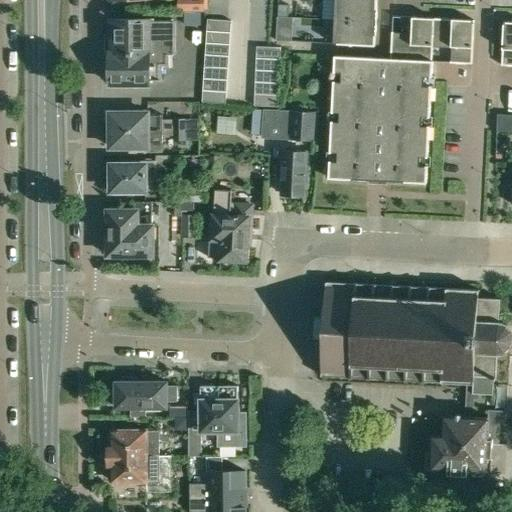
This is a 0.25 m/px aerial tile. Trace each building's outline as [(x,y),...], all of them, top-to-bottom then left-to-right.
[(203,0),(176,0),(176,11),(203,11),(203,0)] [(376,22),(377,0),(335,0),(334,20),(376,22)] [(288,17),(288,5),(278,5),(278,17),(288,17)] [(293,18),(292,18),(277,17),(276,41),(291,42),(292,42),(293,18)] [(431,61),(433,18),(412,17),(411,33),(392,32),(390,59),(418,60),(417,66),(432,67),(432,61),(431,61)] [(431,61),(432,61),(433,47),(451,48),(450,63),(472,64),(474,20),(433,18),(431,61)] [(207,31),(230,33),(231,21),(207,19),(207,31)] [(333,44),(375,46),(376,22),(334,20),(333,44)] [(112,21),(112,38),(105,38),(105,53),(113,53),(113,54),(110,55),(110,84),(136,84),(139,86),(145,87),(147,84),(150,84),(150,81),(162,81),(161,67),(169,68),(169,56),(170,56),(176,56),(176,23),(150,23),(150,21),(112,21)] [(511,22),(504,22),(502,65),(511,65),(511,22)] [(230,33),(207,31),(206,43),(229,45),(230,33)] [(205,55),(229,57),(229,45),(206,43),(205,55)] [(257,46),(256,58),(280,59),(281,47),(257,46)] [(204,67),(228,69),(229,57),(205,55),(204,67)] [(384,58),(335,56),(334,72),(341,73),(341,81),(333,81),(332,112),(339,113),(339,121),(331,121),(330,152),(337,153),(337,161),(329,161),(329,178),(378,181),(384,58)] [(256,58),(256,70),(280,71),(280,59),(256,58)] [(417,76),(417,66),(418,60),(390,59),(384,58),(378,181),(426,183),(427,166),(420,165),(420,157),(428,157),(429,126),(422,125),(422,117),(430,117),(432,77),(417,76)] [(417,76),(432,77),(432,67),(417,66),(417,76)] [(228,69),(204,67),(203,79),(227,80),(228,69)] [(280,71),(256,70),(255,82),(279,83),(280,71)] [(203,91),(226,92),(227,80),(203,79),(203,91)] [(255,94),(278,95),(279,83),(255,82),(255,94)] [(226,92),(203,91),(202,103),(226,104),(226,92)] [(278,95),(255,94),(254,106),(278,107),(278,95)] [(263,109),(261,138),(311,141),(313,113),(263,109)] [(110,128),(110,131),(162,131),(162,120),(162,116),(147,115),(148,113),(110,113),(110,117),(108,120),(108,125),(110,128)] [(216,133),(235,134),(236,117),(217,117),(216,133)] [(174,130),(199,131),(200,120),(174,120),(174,130)] [(199,140),(199,131),(174,130),(175,135),(174,141),(199,140)] [(162,145),(162,131),(110,131),(110,133),(108,135),(108,142),(110,144),(111,148),(147,148),(147,152),(162,152),(162,145)] [(281,167),(280,179),(282,178),(281,194),(303,196),(303,184),(306,184),(306,175),(304,175),(304,165),(303,165),(304,153),(284,152),(284,164),(283,164),(282,167),(281,167)] [(156,155),(156,163),(133,162),(132,165),(111,165),(111,179),(109,181),(108,182),(108,188),(112,191),(145,191),(145,190),(156,190),(156,175),(166,175),(166,163),(166,156),(156,155)] [(219,171),(220,156),(209,156),(208,170),(219,171)] [(174,188),(174,202),(193,202),(206,202),(206,188),(174,188)] [(209,238),(208,258),(220,258),(220,260),(245,261),(247,231),(250,231),(251,206),(230,205),(231,191),(214,190),(212,238),(209,238)] [(108,255),(128,255),(128,235),(131,235),(131,226),(137,226),(137,215),(143,214),(143,202),(132,202),(132,211),(108,211),(108,255)] [(152,202),(143,202),(143,214),(137,215),(137,226),(131,226),(131,235),(128,235),(128,255),(152,255),(152,202)] [(193,202),(174,202),(174,210),(193,210),(193,202)] [(182,215),(181,237),(195,237),(195,221),(195,216),(182,215)] [(499,322),(500,299),(478,298),(479,290),(326,282),(325,308),(321,308),(320,317),(314,317),(313,340),(319,340),(318,349),(322,350),(321,376),(467,384),(465,417),(473,418),(474,399),(479,399),(479,394),(493,395),(494,380),(495,380),(495,377),(496,377),(498,355),(500,355),(502,354),(504,354),(507,353),(509,351),(510,350),(511,348),(511,347),(511,329),(511,328),(510,327),(508,325),(506,324),(504,323),(502,322),(499,322)] [(130,417),(138,417),(138,407),(142,407),(141,382),(138,382),(138,377),(122,378),(122,382),(116,382),(116,389),(112,390),(112,400),(116,400),(116,407),(130,407),(130,417)] [(167,382),(141,382),(142,407),(138,407),(138,417),(146,417),(146,407),(167,407),(167,400),(172,400),(171,389),(167,389),(167,382)] [(218,432),(218,386),(200,386),(200,432),(218,432)] [(218,386),(218,432),(219,446),(245,445),(245,417),(238,417),(238,386),(218,386)] [(488,419),(473,418),(465,417),(444,416),(443,436),(432,436),(431,452),(425,451),(425,469),(448,470),(448,474),(467,475),(468,471),(491,472),(492,445),(499,445),(500,424),(505,424),(506,411),(489,410),(488,419)] [(109,456),(159,455),(159,430),(112,431),(112,444),(109,444),(109,456)] [(201,435),(188,435),(189,456),(201,456),(201,435)] [(146,479),(159,479),(159,455),(109,456),(109,468),(112,468),(112,482),(146,481),(146,479)] [(206,484),(190,484),(190,498),(246,497),(245,471),(222,471),(222,457),(206,457),(206,463),(206,484)] [(245,511),(246,497),(190,498),(190,511),(245,511)] [(288,511),(349,511),(350,502),(319,501),(319,499),(292,498),(290,498),(289,498),(288,499),(287,500),(286,501),(285,502),(284,503),(284,505),(284,506),(285,508),(285,509),(286,510),(287,511),(288,511)]
